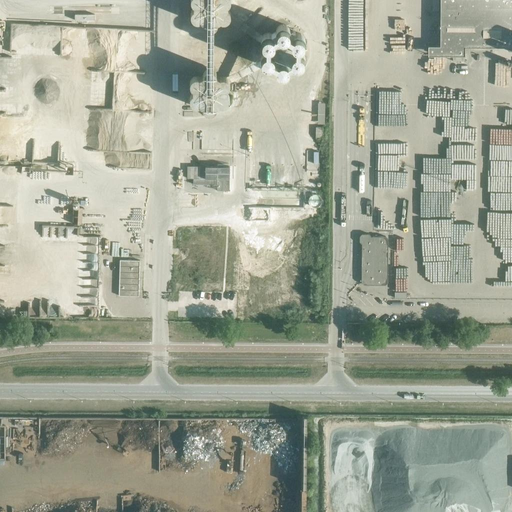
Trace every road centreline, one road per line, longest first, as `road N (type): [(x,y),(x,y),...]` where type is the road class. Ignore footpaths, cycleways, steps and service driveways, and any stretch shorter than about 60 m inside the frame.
road 1 (unclassified): [(511,397),(0,391)]
road 2 (unknown): [(0,483),(50,482),(166,511)]
road 3 (unknown): [(91,176),(43,181),(27,192),(22,212),(43,258),(40,286)]
